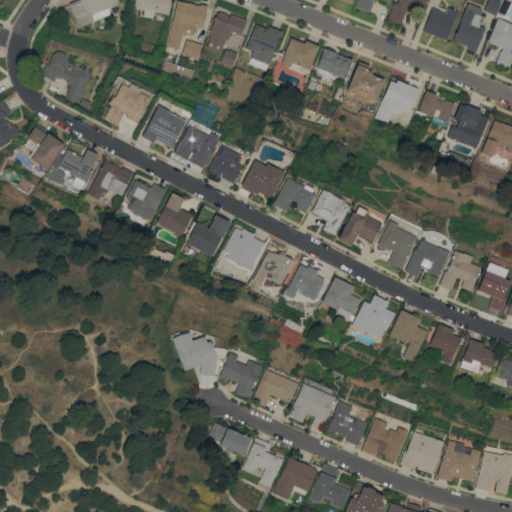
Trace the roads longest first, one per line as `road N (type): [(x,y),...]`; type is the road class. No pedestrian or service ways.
road 1 (residential): [(511,337),(365,275),(47,111),(26,89),(18,44)]
road 2 (residential): [(502,511),(438,497),(211,403)]
road 3 (residential): [(511,98),(266,0)]
